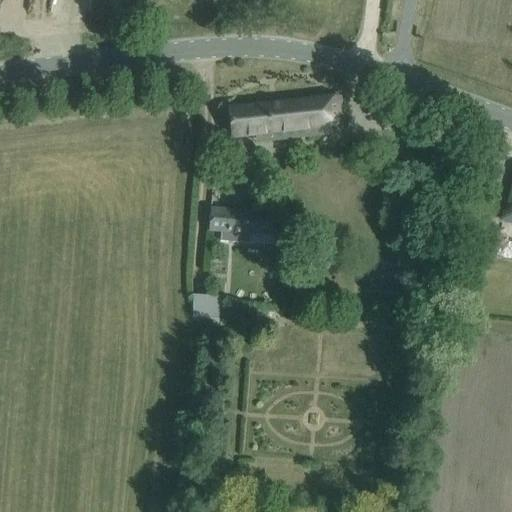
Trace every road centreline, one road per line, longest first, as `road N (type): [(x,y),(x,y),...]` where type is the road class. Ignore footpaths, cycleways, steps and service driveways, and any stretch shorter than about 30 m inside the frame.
road 1 (unclassified): [(363,63),(268,45),(0,69)]
road 2 (unclassified): [(511,119),(363,63)]
